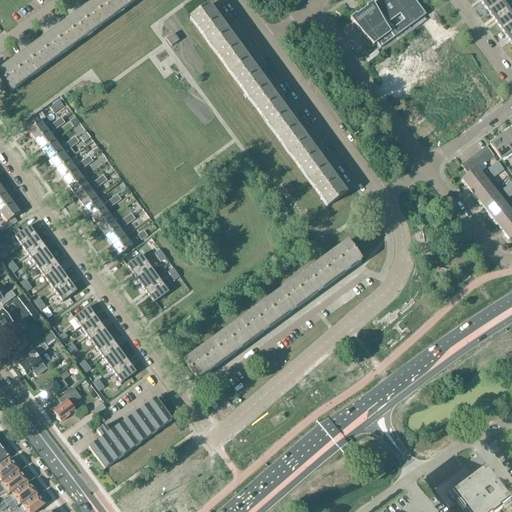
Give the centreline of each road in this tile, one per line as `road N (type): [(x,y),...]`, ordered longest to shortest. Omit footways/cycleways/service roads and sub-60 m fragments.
road 1 (unclassified): [(380,298),(212,440),(0,150)]
road 2 (unclassified): [(381,201),(265,41)]
road 3 (unclassified): [(425,167),(310,9)]
road 4 (secondary): [(376,399),(234,511)]
road 5 (secondary): [(511,300),(376,399)]
road 6 (secondary): [(377,414),(511,319)]
road 7 (unclassified): [(87,493),(91,484),(0,369)]
road 8 (secondary): [(260,511),(377,414)]
road 9 (unclassified): [(505,263),(425,167)]
